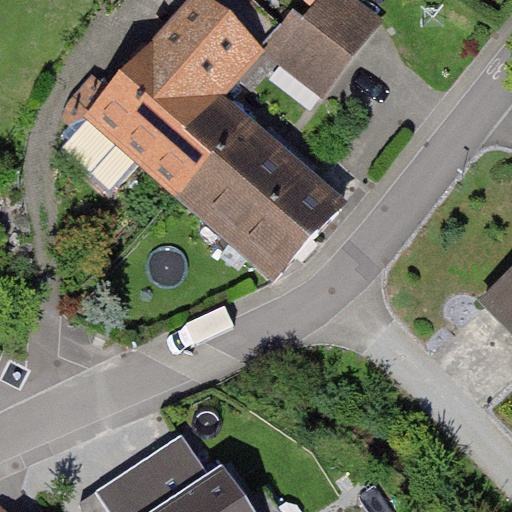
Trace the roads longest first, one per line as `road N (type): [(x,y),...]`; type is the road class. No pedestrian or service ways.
road 1 (residential): [(0,445),(255,338),(332,291)]
road 2 (residential): [(332,291),(511,69)]
road 3 (residential): [(332,291),(511,472)]
